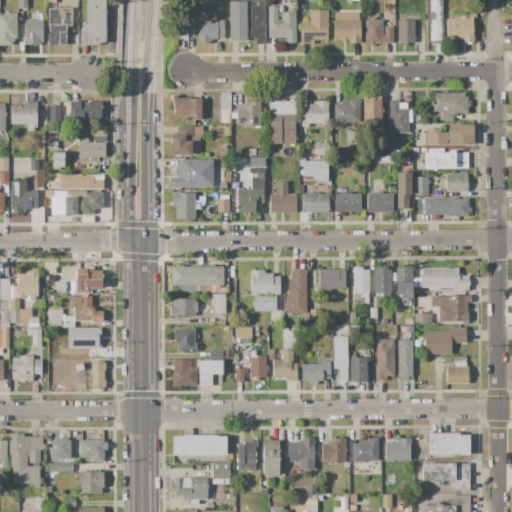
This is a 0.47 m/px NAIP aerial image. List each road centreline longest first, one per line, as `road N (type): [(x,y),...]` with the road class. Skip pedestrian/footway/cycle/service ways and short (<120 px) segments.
road 1 (residential): [(0,412),(511,410)]
road 2 (residential): [(0,242),(511,241)]
road 3 (residential): [(492,24),(502,511)]
road 4 (residential): [(187,71),(511,69)]
road 5 (tertiary): [(137,242),(140,511)]
road 6 (tertiary): [(137,242),(147,220),(148,92)]
